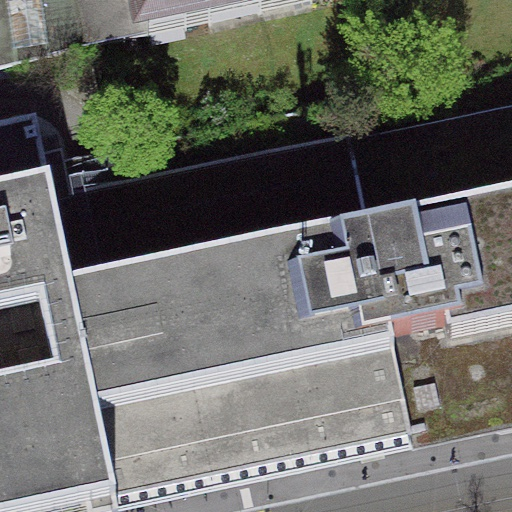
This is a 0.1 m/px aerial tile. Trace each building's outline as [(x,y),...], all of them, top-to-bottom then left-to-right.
[(0,0),(0,72),(88,50),(85,37),(77,0),(0,0)] [(258,0),(257,0),(77,0),(85,37),(258,0)] [(347,141),(409,439),(435,433),(438,432),(441,431),(442,429),(444,427),(445,425),(446,422),(447,420),(447,417),(446,415),(442,394),(458,390),(474,387),(482,424),(511,417),(511,108),(348,143),(347,141)] [(65,511),(113,502),(41,160),(43,159),(36,125),(0,131),(0,511),(65,511)] [(62,155),(43,159),(41,160),(113,502),(258,472),(409,440),(409,439),(347,141),(71,199),(62,155)]
